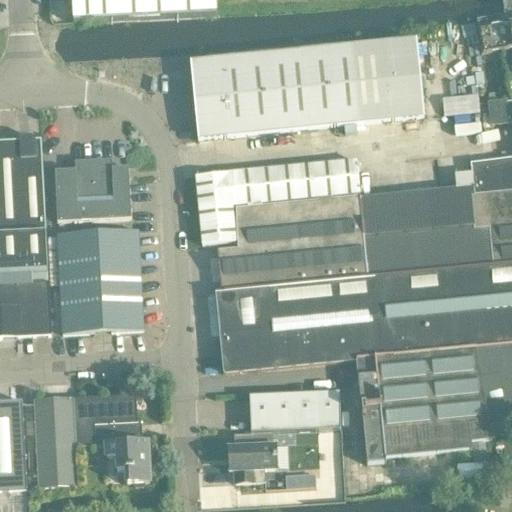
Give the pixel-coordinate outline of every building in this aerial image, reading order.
[(215,20),(214,0),(72,0),(74,26),(215,20)] [(511,0),(501,0),(505,16),(511,15),(511,0)] [(479,21),(477,21),(480,37),(483,56),(511,52),(511,51),(511,16),(505,18),(505,16),(479,21)] [(198,144),(362,128),(424,122),(417,44),(191,67),(198,144)] [(505,104),(488,106),(491,128),(508,126),(505,104)] [(41,144),(0,146),(0,277),(47,275),(41,144)] [(511,161),(471,167),(474,189),(331,204),(331,200),(359,198),(357,165),(196,179),(202,248),(238,245),(238,253),(216,255),(221,296),(439,274),(511,266),(511,161)] [(76,174),(55,175),(55,184),(57,228),(131,224),(129,181),(113,182),(112,172),(112,163),(75,165),(76,174)] [(139,235),(58,239),(63,339),(144,335),(139,235)] [(511,266),(439,274),(449,353),(511,347),(511,266)] [(356,363),(449,353),(439,274),(221,296),(215,297),(223,377),(356,364),(356,363)] [(47,275),(0,277),(0,287),(16,287),(31,286),(48,285),(47,275)] [(31,286),(34,341),(51,340),(48,285),(31,286)] [(18,341),(34,341),(31,286),(16,287),(18,341)] [(0,297),(2,342),(18,341),(16,287),(0,287),(0,297)] [(511,347),(449,353),(356,363),(356,364),(367,468),(386,466),(386,464),(385,462),(470,452),(470,455),(472,455),(471,446),(486,444),(492,443),(491,438),(509,435),(506,422),(511,420),(511,347)] [(316,397),(249,400),(250,424),(251,438),(318,435),(341,434),(339,396),(316,397)] [(89,402),(91,450),(106,449),(107,461),(117,461),(118,475),(125,474),(126,488),(133,488),(137,492),(144,492),(147,487),(150,487),(148,459),(152,458),(151,443),(135,444),(134,427),(139,427),(137,399),(89,402)] [(89,402),(34,404),(38,486),(39,496),(79,493),(76,451),(91,450),(89,402)] [(0,497),(27,496),(22,405),(0,406),(0,497)] [(273,437),(234,439),(234,452),(228,453),(229,476),(235,476),(236,489),(266,487),(265,474),(278,474),(276,450),(273,451),(273,437)] [(486,444),(471,446),(472,455),(473,466),(488,465),(486,444)] [(494,509),(508,511),(511,498),(511,486),(502,484),(500,490),(498,490),(494,509)]
